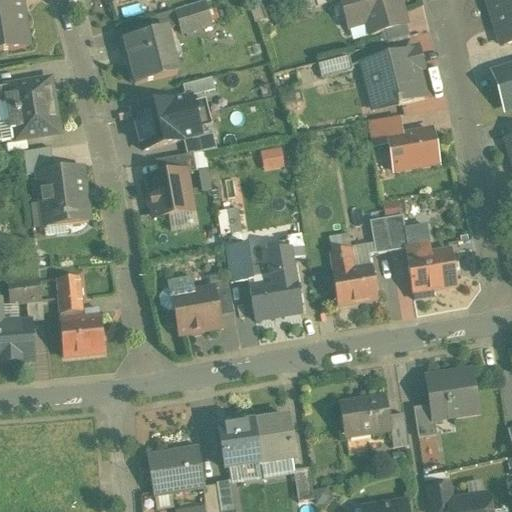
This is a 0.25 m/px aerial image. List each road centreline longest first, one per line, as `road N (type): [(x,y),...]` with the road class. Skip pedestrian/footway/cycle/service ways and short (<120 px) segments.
road 1 (residential): [(158,388),(68,0)]
road 2 (residential): [(158,388),(507,323)]
road 3 (residential): [(507,323),(437,0)]
